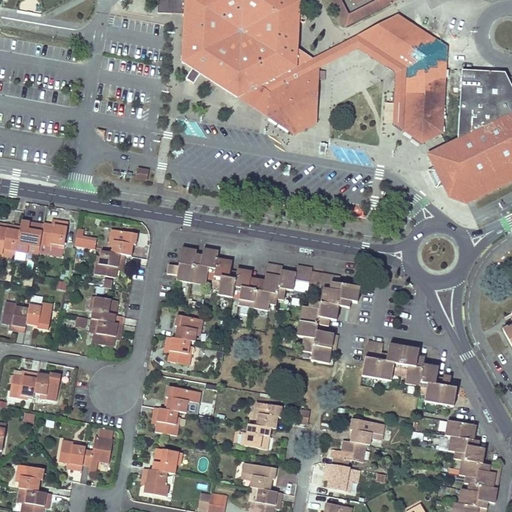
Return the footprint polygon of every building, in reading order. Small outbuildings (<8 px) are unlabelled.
[(157,0),(157,14),(170,15),(170,0),(157,0)] [(170,0),(170,15),(183,15),(184,0),(170,0)] [(194,85),(200,74),(237,98),(311,61),(296,51),(298,2),(295,0),(184,0),(183,15),(182,62),(192,69),(186,80),(194,85)] [(338,0),(330,0),(344,26),(397,0),(378,0),(347,16),(338,0)] [(397,16),(357,37),(406,69),(402,130),(412,137),(431,138),(442,133),(446,48),(397,16)] [(311,61),(237,98),(268,118),(269,93),(317,69),(357,49),(395,74),(393,124),(402,130),(406,69),(357,37),(311,61)] [(269,93),(268,118),(289,132),(315,120),(317,69),(269,93)] [(466,203),(511,180),(511,118),(511,116),(511,114),(511,90),(504,74),(461,72),(457,141),(428,156),(448,198),(466,203)] [(315,120),(289,132),(294,135),(315,125),(315,120)] [(327,145),(320,144),(319,155),(326,156),(327,145)] [(136,169),(135,178),(145,180),(146,171),(136,169)] [(20,227),(17,244),(26,245),(39,247),(39,246),(42,227),(37,226),(38,224),(21,221),(20,227)] [(42,227),(39,246),(50,247),(51,244),(58,246),(63,247),(67,223),(57,221),(56,226),(50,225),(43,223),(42,227)] [(0,229),(0,251),(2,252),(2,248),(16,251),(17,244),(20,227),(10,225),(9,231),(3,230),(0,229)] [(110,231),(108,242),(112,242),(111,248),(110,253),(123,256),(129,257),(131,249),(128,249),(128,245),(131,245),(134,246),(136,235),(110,231)] [(75,238),(73,247),(94,251),(95,242),(82,239),(75,238)] [(0,251),(0,254),(15,257),(16,251),(2,248),(2,252),(0,251)] [(181,248),(178,268),(176,276),(175,281),(204,286),(205,280),(212,281),(211,289),(218,290),(217,296),(238,300),(237,307),(267,312),(268,305),(275,306),(276,300),(282,301),(284,291),(292,292),(294,281),(308,284),(308,287),(321,289),(319,304),(308,302),(307,308),(300,307),(295,337),(303,339),(300,353),(311,355),(310,362),(328,365),(330,351),(334,352),(337,337),(323,334),(315,333),(317,326),(324,327),(327,328),(328,321),(335,322),(337,307),(348,309),(349,303),(356,304),(358,289),(337,285),(339,277),(310,272),(311,268),(296,266),(295,274),(281,271),(282,266),(267,264),(264,281),(250,279),(251,272),(236,270),(236,272),(234,280),(228,279),(230,271),(231,262),(216,259),(217,252),(203,249),(201,256),(195,255),(196,251),(181,248)] [(97,265),(94,264),(93,275),(114,279),(115,271),(116,265),(122,265),(123,256),(110,253),(100,252),(99,257),(97,265)] [(176,276),(178,268),(167,266),(166,274),(176,276)] [(26,278),(25,285),(32,286),(33,279),(26,278)] [(104,279),(102,288),(111,290),(112,280),(104,279)] [(67,284),(58,282),(57,291),(65,292),(67,284)] [(92,310),(90,320),(98,322),(113,325),(117,302),(94,298),(92,310)] [(300,307),(301,300),(292,298),(291,305),(300,307)] [(1,325),(10,326),(15,327),(14,333),(24,334),(26,325),(28,310),(23,309),(15,308),(16,305),(5,303),(1,325)] [(28,310),(26,325),(32,326),(33,323),(38,324),(37,327),(37,330),(47,332),(52,306),(41,304),(40,308),(34,306),(29,306),(28,310)] [(511,317),(511,326),(503,332),(511,348),(511,313),(511,315),(511,317)] [(175,332),(174,340),(189,342),(194,343),(195,337),(196,331),(200,332),(202,322),(176,317),(174,327),(176,328),(180,328),(179,333),(175,332)] [(75,319),(74,327),(84,329),(85,320),(75,319)] [(90,320),(87,333),(92,334),(95,335),(98,322),(90,320)] [(95,335),(92,334),(90,345),(112,349),(114,341),(115,335),(119,336),(121,326),(113,325),(98,322),(95,335)] [(315,333),(323,334),(324,327),(317,326),(315,333)] [(165,338),(164,348),(169,349),(168,354),(166,362),(188,366),(190,355),(187,355),(188,347),(189,342),(174,340),(165,338)] [(367,342),(361,377),(389,383),(391,376),(404,378),(403,385),(419,388),(418,395),(424,396),(423,403),(437,406),(452,408),(456,390),(448,389),(450,378),(442,377),(442,380),(441,387),(435,386),(436,379),(436,376),(438,369),(423,366),(424,359),(417,358),(418,351),(388,346),(386,356),(385,363),(379,362),(380,355),(381,345),(367,342)] [(8,397),(19,399),(19,396),(27,397),(33,398),(34,394),(37,375),(27,373),(26,378),(21,377),(12,376),(8,397)] [(37,375),(34,394),(39,395),(45,396),(44,400),(55,402),(60,376),(49,374),(49,377),(48,380),(43,379),(44,376),(37,375)] [(166,404),(165,411),(178,413),(185,414),(186,408),(187,403),(198,404),(200,394),(167,388),(165,399),(167,399),(170,400),(169,405),(166,404)] [(255,404),(253,415),(257,416),(256,422),(255,427),(269,429),(274,430),(276,423),(272,423),(273,419),(276,419),(279,420),(281,409),(255,404)] [(153,409),(151,419),(157,419),(156,425),(154,434),(176,438),(178,427),(175,427),(177,418),(178,413),(165,411),(153,409)] [(298,424),(306,426),(309,412),(300,411),(298,424)] [(350,436),(349,444),(365,447),(368,447),(370,440),(371,436),(382,438),(384,426),(364,423),(357,422),(351,421),(349,432),(351,432),(355,432),(354,437),(350,436)] [(484,511),(486,503),(493,505),(500,470),(482,466),(484,451),(478,450),(479,443),(472,442),(475,428),(447,423),(444,437),(450,438),(447,453),(454,454),(453,461),(461,462),(458,477),(464,478),(463,485),(467,486),(466,492),(459,491),(456,505),(453,504),(451,511),(484,511)] [(246,435),(244,448),(263,451),(264,446),(266,447),(269,429),(255,427),(247,425),(246,435)] [(84,452),(81,466),(88,467),(87,473),(95,474),(97,463),(107,464),(112,441),(111,441),(112,432),(98,430),(97,438),(94,438),(91,453),(84,452)] [(422,443),(423,434),(413,433),(412,441),(422,443)] [(58,463),(66,464),(71,465),(70,471),(80,473),(81,466),(84,452),(84,449),(80,448),(72,447),(72,443),(62,441),(58,463)] [(332,459),(331,466),(346,469),(348,461),(362,464),(365,447),(349,444),(342,442),(340,453),(329,452),(328,458),(332,459)] [(154,455),(151,471),(166,474),(174,475),(175,466),(177,454),(157,450),(156,455),(154,455)] [(243,465),(241,476),(251,478),(250,483),(249,489),(250,489),(257,490),(269,492),(270,486),(266,485),(267,480),(271,481),(273,482),(275,470),(243,465)] [(325,465),(323,475),(328,476),(327,482),(325,490),(347,494),(349,483),(346,482),(347,474),(348,469),(346,469),(331,466),(325,465)] [(17,466),(15,477),(19,478),(18,484),(17,489),(19,490),(26,491),(36,493),(38,486),(34,485),(35,480),(39,481),(41,481),(43,471),(17,466)] [(142,470),(141,479),(146,480),(145,486),(143,494),(165,498),(167,487),(164,486),(165,479),(166,474),(151,471),(142,470)] [(388,476),(377,474),(376,481),(387,483),(388,476)] [(250,489),(248,501),(251,502),(254,503),(257,490),(250,489)] [(19,490),(17,502),(21,503),(24,503),(26,491),(19,490)] [(254,503),(251,502),(249,511),(272,511),(273,509),(274,501),(279,502),(280,494),(269,492),(257,490),(254,503)] [(21,503),(19,511),(41,511),(42,509),(43,504),(48,505),(50,496),(36,493),(26,491),(24,503),(21,503)] [(207,510),(206,511),(222,511),(225,498),(210,495),(209,497),(209,500),(207,510)] [(199,498),(198,508),(207,510),(209,500),(199,498)]
